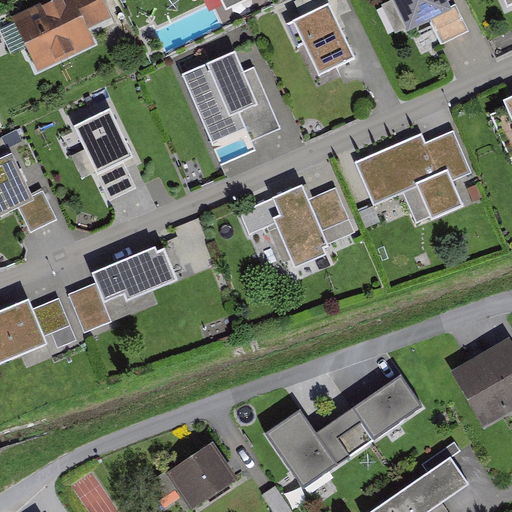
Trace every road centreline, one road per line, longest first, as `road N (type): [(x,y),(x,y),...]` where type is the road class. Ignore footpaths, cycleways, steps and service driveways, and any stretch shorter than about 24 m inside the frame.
road 1 (residential): [(511,73),(0,287)]
road 2 (residential): [(511,308),(185,412),(0,509)]
